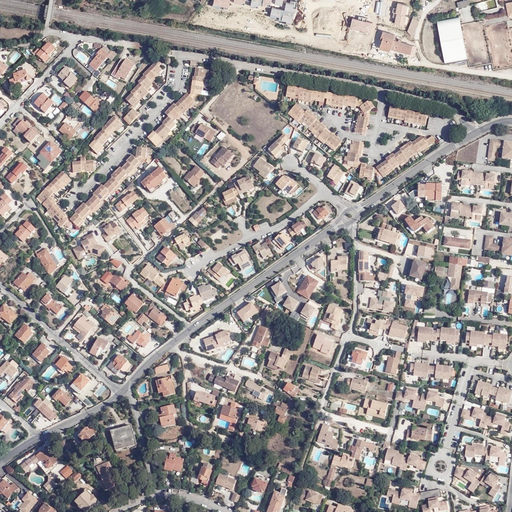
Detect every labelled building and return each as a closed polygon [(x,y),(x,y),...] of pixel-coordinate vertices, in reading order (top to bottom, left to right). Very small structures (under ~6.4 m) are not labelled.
[(343,1),(341,7),(348,10),(350,3),(343,1)] [(284,11),(272,8),(269,19),(279,21),(278,22),(286,24),(286,23),(291,24),(297,3),(291,2),(290,4),(286,3),(284,11)] [(397,14),(395,24),(404,26),(406,17),(405,17),(407,6),(397,4),(395,14),(397,14)] [(437,20),(445,64),(468,60),(460,16),(437,20)] [(352,19),(350,29),(370,34),(372,24),(352,19)] [(412,19),(407,32),(411,36),(419,21),(412,19)] [(395,33),(383,29),(381,37),(383,38),(381,44),(391,46),(411,51),(414,52),(416,44),(413,43),(404,40),(401,40),(394,37),(395,33)] [(49,56),(55,49),(48,43),(42,50),(36,56),(45,64),(51,58),(49,56)] [(35,57),(36,56),(42,50),(39,48),(33,55),(35,57)] [(106,48),(103,50),(110,57),(113,54),(106,48)] [(57,51),(55,49),(49,56),(51,58),(57,51)] [(97,70),(110,57),(103,50),(97,55),(99,57),(97,59),(91,65),(97,70)] [(127,61),(123,58),(123,59),(119,65),(122,67),(118,73),(113,70),(111,73),(113,75),(115,76),(114,77),(120,80),(122,77),(127,80),(137,66),(128,60),(127,61)] [(132,93),(133,94),(127,99),(132,104),(128,109),(132,113),(135,110),(136,108),(135,107),(137,104),(140,101),(139,99),(141,96),(142,96),(144,94),(147,91),(146,89),(149,86),(152,83),(151,82),(153,79),(156,76),(155,75),(158,72),(162,69),(160,67),(163,64),(158,59),(155,62),(156,63),(149,69),(144,75),(145,76),(142,79),(139,82),(141,84),(138,87),(135,89),(132,93)] [(28,79),(28,80),(28,81),(29,81),(30,82),(31,82),(32,81),(32,80),(32,79),(32,78),(31,78),(29,71),(28,67),(20,69),(21,74),(16,75),(16,78),(12,79),(13,86),(22,84),(22,82),(21,80),(28,79)] [(78,79),(70,71),(71,70),(67,67),(59,75),(65,81),(65,82),(70,88),(78,79)] [(193,81),(192,84),(192,88),(191,93),(197,94),(200,95),(201,89),(201,86),(202,82),(203,78),(204,78),(205,74),(205,70),(197,68),(196,73),(195,76),(194,76),(193,81)] [(293,94),(297,95),(302,96),(303,90),(304,88),(291,86),(289,93),(293,94)] [(302,98),(305,99),(309,100),(314,101),(314,98),(315,92),(303,90),(302,96),(302,98)] [(315,92),(314,98),(318,99),(322,100),(326,100),(327,96),(328,92),(316,90),(315,92)] [(104,108),(87,91),(80,98),(98,115),(104,108)] [(44,93),(43,95),(54,105),(55,103),(44,93)] [(64,96),(70,101),(73,98),(67,93),(64,96)] [(179,102),(186,109),(189,106),(192,104),(195,100),(193,98),(197,94),(191,93),(188,93),(182,99),(179,102)] [(347,95),(347,96),(330,93),(330,96),(329,100),(333,101),(337,102),(340,103),(345,104),(345,102),(349,103),(355,104),(358,105),(359,102),(360,97),(347,95)] [(54,105),(43,95),(35,104),(45,112),(47,110),(48,111),(54,105)] [(76,101),(73,98),(70,101),(68,103),(71,106),(76,101)] [(368,112),(370,111),(375,107),(376,107),(374,104),(371,100),(366,104),(363,105),(366,109),(368,112)] [(179,102),(176,105),(175,104),(174,105),(173,106),(172,107),(171,108),(170,109),(169,110),(167,112),(166,113),(168,115),(170,117),(164,122),(165,123),(162,126),(158,129),(155,132),(155,131),(152,134),(147,139),(149,141),(151,139),(155,144),(158,141),(159,141),(161,138),(164,135),(167,132),(170,129),(169,128),(172,125),(175,122),(174,122),(173,120),(176,117),(179,114),(182,111),(183,112),(186,109),(179,102)] [(391,107),(391,110),(390,112),(394,113),(399,114),(402,115),(407,116),(406,117),(410,118),(414,119),(419,120),(423,121),(427,121),(428,112),(420,111),(420,112),(408,110),(408,108),(392,105),(391,107)] [(302,121),(302,120),(304,118),(308,114),(299,107),(293,113),(296,116),(299,118),(302,121)] [(129,121),(132,124),(140,116),(135,110),(132,113),(127,118),(129,121)] [(360,134),(367,136),(368,132),(369,127),(370,123),(372,114),(372,113),(370,111),(368,112),(366,114),(365,118),(363,118),(362,122),(361,126),(360,131),(360,134)] [(327,131),(328,130),(328,129),(318,121),(319,120),(310,112),(308,114),(304,118),(307,121),(310,124),(313,126),(312,129),(314,131),(317,134),(321,137),(327,131)] [(103,147),(101,145),(104,142),(107,139),(110,136),(109,134),(111,132),(115,129),(116,130),(119,127),(122,124),(114,116),(108,122),(102,128),(104,129),(101,132),(98,136),(95,139),(96,140),(90,146),(97,153),(100,150),(103,147)] [(17,127),(18,128),(21,131),(26,136),(25,137),(31,142),(38,136),(32,130),(32,129),(30,127),(27,123),(24,121),(23,121),(20,118),(15,124),(18,127),(17,127)] [(78,131),(68,122),(61,130),(71,138),(78,131)] [(200,128),(196,125),(191,133),(195,136),(196,134),(205,140),(210,131),(201,125),(200,128)] [(222,130),(216,136),(220,140),(226,134),(222,130)] [(328,142),(333,136),(330,133),(327,131),(321,137),(325,140),(328,143),(328,142)] [(287,137),(289,136),(286,133),(270,149),(277,155),(283,150),(284,148),(283,148),(284,147),(283,146),(286,142),(285,141),(288,138),(287,137)] [(338,150),(344,143),(342,142),(341,141),(339,140),(337,138),(334,135),(333,136),(328,142),(331,144),(334,147),(338,150)] [(404,163),(407,161),(410,159),(414,157),(418,155),(416,152),(420,150),(423,148),(427,145),(432,142),(434,141),(430,136),(425,139),(425,138),(422,139),(421,138),(411,145),(410,143),(409,144),(406,146),(401,149),(400,150),(401,152),(394,156),(393,155),(390,156),(387,159),(386,160),(387,161),(377,168),(380,173),(382,175),(385,173),(386,175),(390,173),(388,171),(392,168),(391,167),(394,164),(398,162),(399,164),(403,161),(404,163)] [(298,149),(304,152),(308,144),(305,142),(305,141),(300,137),(295,147),(298,149)] [(511,141),(506,141),(492,139),(489,160),(497,161),(499,147),(505,148),(504,155),(509,156),(508,158),(511,158),(511,141)] [(360,161),(361,156),(362,156),(363,152),(364,148),(365,144),(356,142),(355,147),(354,146),(354,150),(353,154),(351,154),(350,158),(350,162),(355,163),(359,164),(360,161)] [(62,153),(52,144),(39,158),(49,168),(62,153)] [(270,149),(267,145),(264,148),(276,160),(284,151),(283,150),(277,155),(270,149)] [(15,154),(7,147),(3,151),(4,152),(0,156),(0,169),(1,170),(15,154)] [(138,147),(137,152),(137,156),(136,157),(140,162),(144,157),(146,158),(147,153),(148,149),(138,147)] [(222,165),(226,161),(228,162),(234,156),(224,148),(211,163),(219,169),(222,165)] [(74,162),(74,170),(78,170),(82,170),(87,170),(91,169),(95,169),(95,161),(86,161),(86,158),(89,158),(88,154),(86,153),(86,157),(82,158),(82,162),(74,162)] [(316,164),(322,167),(326,159),(316,153),(314,157),(315,157),(312,163),(315,165),(316,164)] [(75,211),(77,213),(73,216),(70,219),(67,216),(61,222),(59,224),(67,233),(65,234),(67,236),(69,235),(73,231),(75,233),(78,230),(79,228),(79,227),(78,226),(80,223),(84,220),(82,219),(85,215),(88,212),(91,209),(93,210),(96,207),(99,204),(102,201),(101,200),(104,197),(107,194),(109,192),(111,193),(114,190),(118,187),(120,184),(119,182),(122,179),(124,177),(128,174),(129,176),(133,172),(136,169),(134,167),(137,165),(140,162),(136,157),(133,155),(132,156),(130,158),(129,159),(127,161),(128,162),(125,165),(122,168),(121,167),(120,168),(117,170),(115,172),(115,173),(114,173),(112,175),(113,177),(110,179),(107,182),(104,186),(102,185),(101,186),(100,187),(99,188),(97,190),(96,191),(94,193),(95,195),(92,197),(90,200),(86,203),(85,202),(83,203),(82,205),(81,206),(79,208),(77,209),(75,211)] [(262,171),(269,176),(274,169),(261,158),(254,167),(261,172),(262,171)] [(29,168),(22,162),(14,172),(17,175),(19,177),(25,171),(26,172),(29,168)] [(366,167),(366,166),(361,165),(359,164),(355,163),(354,167),(356,168),(362,169),(361,173),(365,173),(366,167)] [(339,181),(342,176),(343,174),(339,171),(340,169),(335,166),(334,169),(332,168),(327,177),(334,181),(335,179),(339,181)] [(368,176),(368,178),(367,179),(372,180),(373,174),(374,169),(366,167),(365,173),(364,175),(368,176)] [(167,179),(164,174),(163,173),(164,172),(161,168),(141,184),(144,187),(146,186),(147,188),(152,194),(168,181),(167,179)] [(190,173),(184,179),(192,186),(198,180),(200,182),(205,176),(197,168),(191,174),(190,173)] [(465,171),(463,170),(462,180),(466,180),(470,181),(470,183),(485,185),(486,183),(489,183),(494,184),(495,175),(493,174),(490,174),(472,171),(465,171)] [(260,173),(266,179),(269,176),(262,171),(261,172),(260,173)] [(17,175),(14,172),(9,178),(15,183),(19,177),(17,175)] [(58,189),(61,186),(64,184),(64,185),(67,182),(71,178),(64,172),(58,178),(56,180),(53,183),(49,186),(55,192),(58,189)] [(342,176),(339,181),(339,182),(344,185),(347,179),(342,176)] [(234,184),(236,188),(239,194),(243,192),(243,194),(249,191),(249,189),(254,187),(249,177),(234,184)] [(288,178),(287,180),(284,177),(277,185),(284,190),(286,188),(292,194),(300,186),(293,180),(292,182),(288,178)] [(198,180),(192,186),(194,188),(200,182),(198,180)] [(356,182),(352,181),(347,192),(350,194),(351,192),(358,195),(361,187),(355,184),(356,182)] [(437,202),(443,202),(442,185),(427,185),(423,185),(423,194),(427,194),(427,199),(437,199),(437,202)] [(44,198),(46,200),(51,196),(53,194),(47,188),(40,195),(44,198)] [(236,197),(240,195),(239,194),(236,188),(222,195),(225,199),(226,203),(236,198),(236,197)] [(284,190),(291,196),(292,194),(286,188),(284,190)] [(134,191),(119,203),(126,210),(140,198),(134,191)] [(51,196),(46,200),(44,202),(47,205),(50,208),(56,203),(57,202),(51,196)] [(0,213),(1,215),(3,213),(4,214),(6,212),(7,212),(11,209),(0,198),(0,213)] [(49,210),(52,213),(55,216),(58,219),(61,222),(67,216),(68,215),(62,209),(56,203),(50,208),(49,210)] [(126,210),(119,203),(116,206),(122,213),(126,210)] [(322,206),(330,212),(332,209),(325,203),(322,206)] [(477,215),(482,216),(483,207),(452,203),(451,211),(456,212),(460,213),(460,215),(472,217),(472,215),(477,216),(477,215)] [(326,214),(327,215),(330,212),(322,206),(320,209),(319,208),(313,214),(321,220),(323,217),(326,214)] [(127,222),(133,229),(136,227),(145,220),(144,219),(148,215),(144,209),(140,212),(139,212),(133,216),(134,217),(127,222)] [(198,213),(190,220),(196,225),(204,218),(207,221),(211,216),(204,209),(199,213),(198,213)] [(175,222),(180,218),(174,210),(168,214),(175,222)] [(511,213),(502,212),(500,224),(510,225),(511,225),(511,213)] [(321,220),(313,214),(311,217),(319,222),(321,220)] [(154,226),(162,236),(176,225),(168,215),(154,226)] [(414,222),(411,217),(405,221),(412,230),(412,229),(415,233),(423,227),(428,233),(434,228),(432,225),(433,224),(431,221),(430,222),(428,219),(424,222),(421,217),(414,222)] [(36,228),(26,220),(22,225),(23,226),(14,235),(22,243),(36,228)] [(147,222),(145,220),(136,227),(138,229),(147,222)] [(301,231),(304,229),(305,231),(309,228),(304,221),(301,224),(300,222),(292,228),(292,229),(289,231),(293,237),(297,234),(298,236),(302,233),(301,231)] [(103,235),(108,243),(111,241),(109,238),(115,234),(117,236),(121,233),(114,222),(109,226),(107,223),(101,227),(105,233),(103,235)] [(389,224),(383,222),(378,237),(396,243),(399,234),(387,230),(387,229),(389,224)] [(91,252),(103,256),(106,249),(98,246),(96,247),(95,245),(98,243),(94,234),(84,239),(86,242),(82,244),(83,246),(74,250),(78,258),(91,252)] [(182,242),(184,245),(190,242),(186,234),(175,240),(177,244),(182,242)] [(279,244),(283,249),(284,249),(290,243),(288,241),(289,241),(283,235),(280,237),(279,236),(275,240),(279,244)] [(511,252),(511,237),(504,237),(503,244),(494,243),(495,236),(487,235),(486,249),(502,251),(507,252),(507,255),(511,255),(511,253),(511,252)] [(473,242),(446,238),(445,246),(472,250),(473,242)] [(261,253),(263,258),(269,255),(270,257),(273,255),(266,243),(263,245),(264,246),(262,247),(261,246),(260,243),(253,247),(257,255),(258,254),(261,253)] [(176,256),(166,248),(161,254),(162,255),(158,260),(162,264),(163,263),(167,267),(169,264),(168,263),(172,259),(173,260),(176,256)] [(0,264),(3,261),(4,262),(9,258),(0,249),(0,264)] [(47,249),(38,255),(49,273),(59,268),(47,249)] [(242,270),(252,265),(244,251),(239,254),(239,255),(237,256),(237,255),(232,258),(234,262),(236,265),(238,264),(242,270)] [(91,252),(78,258),(80,261),(92,255),(103,259),(103,256),(91,252)] [(375,280),(375,275),(370,275),(370,267),(368,267),(366,267),(365,260),(367,260),(367,257),(368,256),(369,256),(369,252),(366,252),(359,252),(360,261),(359,261),(360,281),(375,280)] [(349,256),(340,256),(339,260),(333,260),(333,271),(340,271),(340,269),(349,269),(349,256)] [(116,257),(111,262),(117,268),(122,264),(116,257)] [(451,257),(450,264),(462,266),(470,267),(471,264),(472,260),(451,257)] [(424,261),(415,259),(410,275),(423,279),(426,268),(430,269),(433,261),(428,259),(427,262),(426,262),(426,261),(424,260),(424,261)] [(219,281),(224,275),(228,271),(220,264),(216,267),(214,270),(213,269),(211,268),(208,271),(219,281)] [(460,285),(462,267),(462,266),(450,264),(449,278),(452,278),(452,284),(460,285)] [(148,277),(148,276),(154,281),(157,284),(161,279),(158,276),(159,274),(148,265),(140,274),(146,279),(148,277)] [(377,278),(386,280),(387,274),(379,271),(377,278)] [(30,273),(27,275),(24,272),(14,283),(19,287),(20,286),(25,291),(36,279),(30,273)] [(57,287),(64,292),(68,288),(74,280),(67,274),(57,287)] [(320,282),(308,274),(297,292),(309,299),(320,282)] [(120,289),(126,283),(121,278),(120,279),(115,275),(110,281),(120,289)] [(157,284),(162,288),(166,283),(161,279),(157,284)] [(170,285),(166,283),(162,288),(161,289),(167,292),(168,290),(171,292),(170,294),(177,297),(181,289),(183,284),(180,282),(178,281),(173,279),(170,285)] [(120,289),(123,291),(130,283),(128,281),(127,283),(126,283),(120,289)] [(281,295),(288,291),(282,281),(271,287),(274,290),(277,297),(281,295)] [(423,297),(425,287),(407,284),(405,293),(407,293),(413,295),(423,297)] [(207,287),(198,290),(201,296),(202,300),(214,295),(214,297),(218,295),(216,289),(212,290),(210,285),(207,287)] [(283,299),(281,295),(277,297),(274,290),(271,291),(275,298),(274,299),(277,303),(283,299)] [(378,298),(371,297),(369,308),(378,309),(378,308),(383,309),(383,310),(393,312),(395,302),(390,301),(391,298),(395,298),(396,293),(379,290),(378,296),(380,296),(380,300),(378,299),(378,298)] [(480,292),(470,291),(469,300),(474,301),(474,302),(478,302),(480,292)] [(489,293),(480,292),(478,302),(482,303),(482,302),(488,303),(488,302),(489,293)] [(135,293),(133,295),(144,304),(145,302),(135,293)] [(60,303),(59,305),(49,297),(49,296),(49,295),(48,294),(47,294),(46,295),(42,300),(47,304),(46,306),(57,315),(64,306),(60,303)] [(337,294),(335,297),(347,305),(349,302),(337,294)] [(144,304),(133,295),(126,303),(129,306),(127,308),(133,312),(134,310),(137,312),(144,304)] [(294,310),(300,302),(289,295),(283,305),(293,311),(294,311),(294,310)] [(200,305),(204,304),(203,302),(202,300),(201,296),(197,297),(193,299),(187,301),(188,303),(185,305),(187,311),(190,310),(191,312),(195,310),(194,308),(200,305)] [(413,308),(415,300),(412,299),(407,298),(405,306),(413,308)] [(311,319),(317,308),(307,302),(301,313),(302,313),(310,318),(311,319)] [(252,303),(238,313),(244,323),(258,312),(252,303)] [(333,323),(340,326),(344,315),(343,314),(344,310),(330,305),(324,320),(333,323)] [(10,311),(3,306),(0,310),(0,315),(5,319),(11,324),(17,316),(14,314),(15,313),(11,310),(10,311)] [(156,309),(155,309),(152,307),(146,313),(158,323),(161,319),(163,320),(165,316),(156,309)] [(264,321),(271,310),(266,308),(260,318),(264,321)] [(89,317),(92,314),(86,309),(84,312),(89,317)] [(112,313),(109,310),(104,315),(105,316),(103,318),(112,326),(116,321),(119,323),(122,319),(114,312),(112,313)] [(301,315),(301,314),(294,310),(294,311),(293,311),(290,315),(298,320),(301,315)] [(145,317),(143,314),(137,321),(139,323),(145,317)] [(88,318),(84,315),(76,325),(83,332),(81,334),(85,337),(96,325),(91,321),(89,323),(86,321),(88,318)] [(381,329),(386,330),(387,328),(389,322),(384,320),(384,322),(374,320),(373,324),(371,330),(380,333),(381,329)] [(389,321),(389,322),(387,328),(391,330),(391,331),(397,333),(396,336),(405,339),(410,327),(392,322),(389,321)] [(338,331),(340,326),(333,323),(331,328),(338,331)] [(268,339),(273,328),(261,324),(255,341),(257,342),(263,344),(268,346),(271,340),(268,339)] [(27,326),(26,327),(24,326),(16,336),(21,341),(23,338),(27,342),(35,332),(27,326)] [(419,331),(414,330),(412,337),(418,338),(418,341),(420,341),(420,343),(425,344),(426,341),(432,342),(432,339),(436,339),(436,338),(440,338),(440,341),(447,342),(447,344),(452,345),(452,343),(455,343),(455,340),(459,340),(460,333),(456,333),(456,331),(448,330),(441,329),(441,331),(437,331),(437,332),(433,332),(433,330),(419,329),(419,331)] [(214,336),(202,340),(206,350),(221,345),(230,342),(226,330),(213,335),(214,336)] [(467,334),(466,341),(470,341),(470,344),(470,346),(477,347),(478,345),(484,346),(485,343),(489,343),(492,344),(492,347),(499,347),(499,349),(506,350),(508,336),(493,335),(493,337),(485,336),(486,334),(471,332),(471,334),(467,334)] [(143,338),(137,333),(131,341),(134,344),(136,342),(141,346),(145,340),(147,342),(150,339),(145,335),(143,338)] [(322,349),(322,351),(321,352),(330,355),(335,343),(331,342),(331,343),(326,341),(327,340),(328,338),(319,334),(315,346),(322,349)] [(102,342),(98,340),(90,354),(98,358),(100,353),(99,352),(101,348),(104,350),(109,342),(104,339),(102,342)] [(51,352),(46,348),(47,346),(44,343),(33,355),(42,362),(51,352)] [(278,353),(275,352),(273,357),(270,355),(269,359),(270,360),(269,363),(280,367),(284,368),(288,359),(290,360),(292,355),(293,355),(295,352),(286,348),(283,356),(282,358),(277,356),(278,353)] [(363,358),(365,351),(357,348),(356,352),(353,351),(352,355),(354,356),(352,361),(361,364),(363,358)] [(396,358),(393,357),(390,357),(386,372),(397,375),(400,365),(401,360),(403,353),(398,352),(397,356),(396,358)] [(58,354),(52,361),(56,365),(63,358),(58,354)] [(121,371),(128,362),(120,355),(115,361),(113,364),(112,363),(108,368),(117,376),(121,371)] [(57,365),(60,367),(64,371),(66,369),(70,372),(73,368),(70,365),(70,364),(63,358),(57,365)] [(7,361),(0,368),(0,374),(1,376),(5,372),(12,378),(18,372),(7,361)] [(125,374),(132,365),(128,362),(121,371),(125,374)] [(168,364),(154,369),(156,375),(170,371),(168,364)] [(411,366),(410,373),(414,373),(414,376),(427,377),(428,374),(436,375),(435,378),(449,379),(449,377),(453,377),(454,370),(450,370),(450,368),(437,367),(437,368),(428,367),(429,366),(415,364),(415,366),(411,366)] [(324,371),(308,365),(303,377),(310,379),(310,380),(321,384),(323,379),(321,378),(324,371)] [(226,380),(211,373),(208,380),(224,386),(226,380)] [(75,383),(71,379),(69,382),(80,393),(91,380),(92,381),(93,380),(87,375),(86,376),(83,374),(75,383)] [(18,382),(16,384),(23,391),(26,388),(28,391),(32,386),(28,382),(30,379),(27,376),(20,383),(18,382)] [(234,379),(233,380),(227,377),(226,380),(224,386),(236,392),(240,381),(234,379)] [(363,382),(358,380),(352,378),(352,379),(347,378),(345,385),(364,391),(368,380),(364,378),(364,379),(363,382)] [(162,390),(162,393),(163,397),(177,394),(173,379),(158,383),(160,390),(162,390)] [(262,387),(249,380),(246,386),(260,392),(262,387)] [(479,382),(478,384),(472,382),(470,389),(476,391),(476,393),(489,397),(489,395),(497,397),(496,399),(509,403),(511,394),(511,391),(500,388),(499,390),(491,388),(492,386),(479,382)] [(289,383),(284,390),(294,398),(300,390),(289,383)] [(9,396),(13,399),(15,396),(17,398),(21,393),(23,391),(16,384),(13,387),(15,389),(9,396)] [(98,397),(106,389),(101,385),(93,393),(98,397)] [(60,397),(65,403),(71,398),(62,388),(54,396),(57,400),(60,397)] [(406,394),(398,393),(397,397),(396,400),(404,402),(405,399),(414,401),(413,405),(419,407),(420,403),(426,405),(427,401),(436,403),(437,402),(441,403),(439,407),(444,408),(446,401),(438,399),(439,393),(429,391),(428,397),(422,395),(421,398),(416,397),(417,391),(407,389),(406,394)] [(216,398),(216,397),(211,395),(205,393),(204,394),(197,392),(194,401),(200,402),(200,401),(210,404),(210,403),(213,404),(215,400),(216,400),(217,398),(216,398)] [(17,398),(15,396),(13,399),(17,403),(24,395),(21,393),(17,398)] [(372,413),(384,416),(387,404),(365,398),(363,408),(367,409),(366,414),(371,416),(372,413)] [(34,406),(42,412),(47,406),(40,400),(34,406)] [(287,406),(283,403),(281,408),(288,411),(288,410),(293,411),(297,405),(293,404),(289,402),(287,406)] [(239,409),(225,405),(223,410),(225,411),(224,414),(236,418),(237,416),(240,417),(243,411),(238,410),(239,409)] [(56,419),(59,417),(47,406),(42,412),(52,421),(55,418),(56,419)] [(163,418),(160,419),(162,426),(170,423),(170,422),(174,421),(173,417),(177,416),(175,406),(162,409),(163,416),(163,418)] [(286,412),(277,408),(275,413),(281,416),(278,422),(284,425),(286,419),(284,418),(286,412)] [(485,411),(476,408),(474,413),(470,412),(464,410),(462,418),(468,420),(469,415),(473,416),(473,417),(482,420),(481,424),(487,426),(489,418),(483,416),(485,411)] [(10,422),(0,414),(0,428),(3,431),(10,422)] [(495,419),(494,424),(503,427),(502,430),(508,432),(511,424),(505,422),(506,417),(497,414),(495,419)] [(268,423),(250,417),(249,423),(251,424),(250,427),(261,431),(262,429),(266,430),(268,423)] [(495,419),(489,418),(487,426),(493,428),(494,424),(495,419)] [(162,426),(162,429),(176,425),(174,421),(170,422),(170,423),(162,426)] [(90,425),(87,429),(86,429),(79,436),(83,441),(84,440),(86,443),(93,436),(96,432),(90,425)] [(132,426),(109,432),(111,438),(113,438),(116,453),(123,452),(122,449),(130,447),(131,450),(137,448),(135,440),(137,440),(136,433),(134,433),(132,426)] [(328,429),(322,426),(316,442),(328,446),(328,445),(329,445),(329,448),(336,450),(339,442),(331,440),(333,435),(327,433),(328,429)] [(412,432),(408,431),(407,438),(412,439),(430,442),(430,439),(435,440),(435,435),(431,434),(431,430),(413,428),(412,432)] [(66,439),(61,443),(67,452),(72,448),(66,439)] [(361,450),(362,451),(363,448),(372,451),(374,446),(357,440),(355,445),(356,445),(355,449),(350,447),(348,452),(344,451),(340,461),(337,460),(338,459),(333,457),(323,487),(329,489),(336,470),(334,469),(335,465),(339,466),(339,465),(345,467),(345,468),(349,470),(350,468),(351,468),(355,460),(359,461),(360,456),(359,456),(361,450)] [(390,444),(385,443),(383,451),(388,452),(386,459),(393,461),(392,464),(407,469),(408,465),(417,467),(417,469),(424,471),(427,464),(419,461),(420,458),(411,455),(409,460),(403,459),(404,457),(396,454),(396,452),(388,450),(390,444)] [(467,446),(466,457),(474,458),(475,455),(487,456),(487,452),(488,449),(484,448),(484,446),(476,445),(475,447),(473,447),(467,446)] [(502,448),(492,447),(491,453),(491,457),(500,458),(500,462),(506,463),(507,454),(501,454),(502,448)] [(55,456),(53,458),(52,456),(45,448),(36,455),(40,460),(40,461),(41,459),(49,469),(50,468),(52,470),(56,467),(54,465),(59,461),(55,456)] [(158,466),(167,468),(166,469),(174,471),(178,459),(169,457),(170,455),(164,453),(163,456),(161,456),(158,466)] [(30,468),(40,460),(36,455),(35,455),(30,459),(29,458),(20,465),(26,473),(31,469),(30,468)] [(104,462),(94,466),(98,475),(100,474),(107,491),(116,487),(114,480),(115,479),(113,476),(115,475),(109,462),(105,463),(104,462)] [(293,468),(284,465),(282,471),(290,475),(293,468)] [(69,466),(61,472),(67,479),(74,472),(69,466)] [(467,475),(457,468),(455,476),(460,479),(462,475),(466,477),(465,478),(473,484),(471,487),(476,491),(481,483),(476,480),(479,475),(470,470),(467,475)] [(203,481),(202,484),(206,485),(211,472),(202,469),(200,472),(194,470),(192,474),(199,477),(198,479),(203,481)] [(78,471),(68,480),(73,485),(83,476),(78,471)] [(224,484),(227,485),(226,488),(233,490),(237,480),(220,474),(216,484),(224,487),(224,484)] [(485,477),(482,481),(486,483),(494,488),(491,492),(497,495),(501,488),(496,485),(499,480),(491,475),(488,479),(485,477)] [(3,478),(10,485),(13,482),(6,476),(3,478)] [(42,485),(46,490),(57,482),(52,476),(42,485)] [(268,483),(255,478),(252,487),(253,488),(252,490),(262,494),(263,492),(264,492),(268,483)] [(373,479),(367,478),(365,486),(371,488),(373,479)] [(6,482),(3,485),(2,484),(0,486),(0,491),(9,500),(19,489),(14,484),(11,487),(6,482)] [(280,511),(281,511),(288,491),(283,489),(281,495),(275,493),(268,511),(280,511)] [(324,497),(305,489),(300,501),(306,504),(307,501),(316,504),(316,503),(320,505),(324,497)] [(397,492),(394,501),(401,502),(402,498),(411,501),(412,496),(413,491),(404,489),(402,494),(397,492)] [(88,511),(95,506),(99,502),(93,496),(92,498),(86,493),(88,491),(86,490),(85,490),(79,496),(80,498),(76,503),(80,507),(79,508),(82,510),(83,510),(84,511),(88,511)] [(422,498),(420,498),(419,502),(429,500),(438,499),(443,498),(441,490),(421,494),(422,498)] [(27,492),(17,508),(23,511),(29,511),(38,499),(27,492)] [(234,493),(231,500),(239,503),(242,496),(234,493)] [(439,504),(438,499),(429,500),(430,505),(424,507),(424,511),(431,511),(431,510),(440,508),(439,504)]
